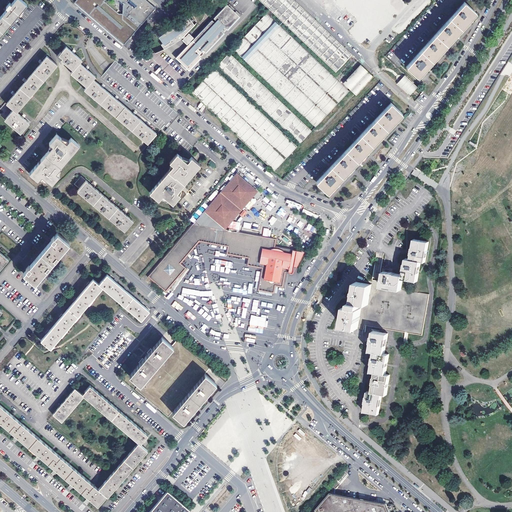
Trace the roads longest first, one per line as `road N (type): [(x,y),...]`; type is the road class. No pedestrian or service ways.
road 1 (tertiary): [(67,9),(277,187),(349,217)]
road 2 (residential): [(424,111),(308,0)]
road 3 (tertiary): [(290,353),(300,308),(361,221)]
road 4 (tertiary): [(349,217),(295,299),(277,350)]
road 5 (tertiary): [(438,511),(327,417)]
road 6 (tertiary): [(433,118),(506,0)]
road 7 (tertiary): [(496,0),(424,111)]
road 8 (tertiary): [(424,111),(349,217)]
road 9 (tertiary): [(361,221),(433,118)]
